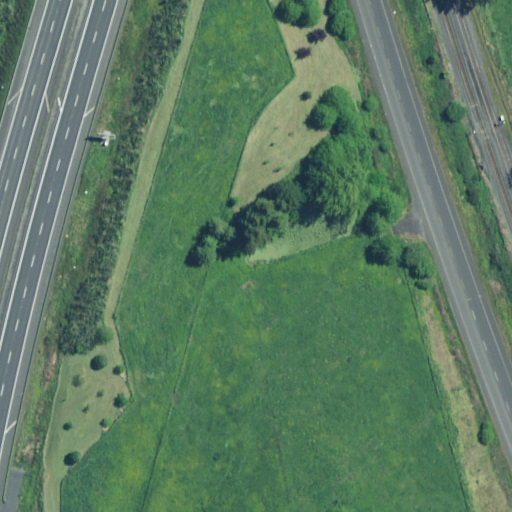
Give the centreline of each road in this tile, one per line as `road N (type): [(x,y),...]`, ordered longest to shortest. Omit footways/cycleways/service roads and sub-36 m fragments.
road 1 (unclassified): [(511,426),(482,357),(370,0)]
road 2 (motorway): [(118,0),(0,425)]
road 3 (motorway): [(0,284),(78,0)]
